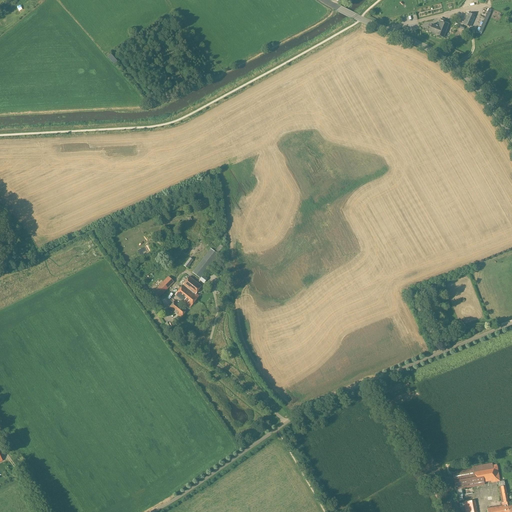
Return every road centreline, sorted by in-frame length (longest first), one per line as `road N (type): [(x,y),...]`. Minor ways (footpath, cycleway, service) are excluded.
road 1 (unclassified): [(151,511),(303,410),(511,323)]
road 2 (tertiary): [(511,136),(471,80),(437,51),(322,0)]
